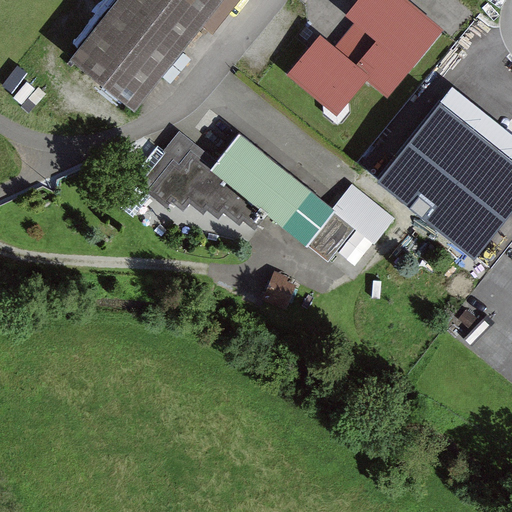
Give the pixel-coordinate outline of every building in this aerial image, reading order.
[(246,0),(122,0),(70,66),(136,117),(205,30),(215,38),(246,0)] [(451,34),(410,0),(363,0),(350,15),(356,20),(337,43),(325,33),(291,72),(340,113),(369,79),(394,101),(451,34)] [(333,213),(240,140),(219,166),(182,136),(168,154),(160,148),(122,194),(140,208),(150,196),(169,211),(172,206),(184,216),(191,207),(204,218),(209,212),(219,220),(225,213),(240,225),(245,219),(253,226),(262,215),(309,252),(311,249),(330,264),(356,232),(333,213)] [(397,221),(354,187),(333,213),(356,232),(375,247),(397,221)] [(304,277),(280,266),(263,301),(287,312),(304,277)]
